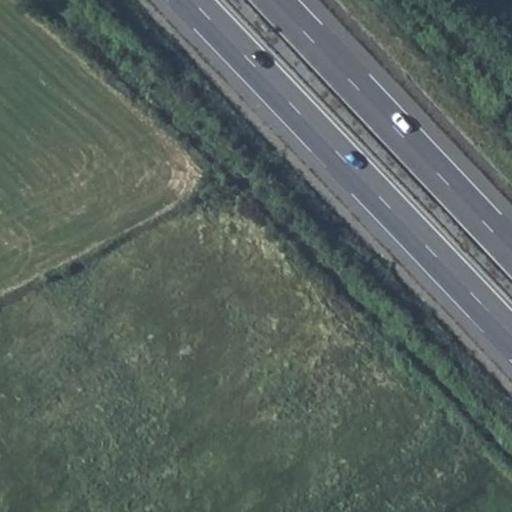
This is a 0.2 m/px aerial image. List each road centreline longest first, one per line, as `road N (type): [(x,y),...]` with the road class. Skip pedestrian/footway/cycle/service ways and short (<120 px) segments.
road 1 (motorway): [(192,0),(511,335)]
road 2 (motorway): [(511,250),(274,0)]
